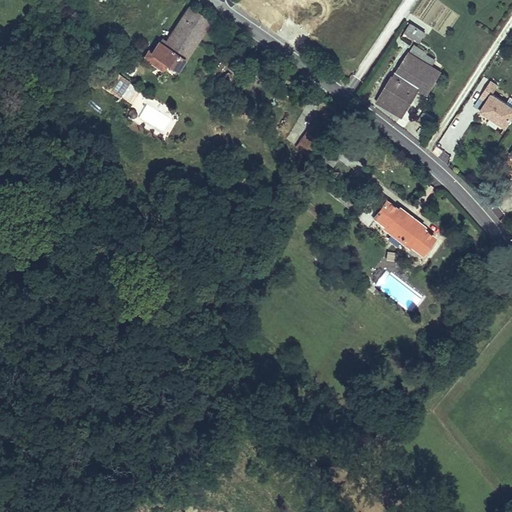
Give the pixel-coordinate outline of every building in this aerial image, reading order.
[(211,20),(190,6),(166,41),(163,38),(160,42),(159,42),(151,53),(176,70),(183,59),(184,60),(211,20)] [(405,32),(420,41),(425,33),(410,24),(405,32)] [(391,75),(376,101),(401,116),(418,88),(427,94),(441,73),(431,66),(434,60),(426,54),(427,53),(416,46),(411,54),(408,52),(393,76),(391,75)] [(130,83),(121,77),(112,91),(120,97),(130,83)] [(498,86),(490,81),(480,97),(487,101),(489,102),(487,105),(485,104),(481,111),(506,127),(511,117),(511,106),(492,94),(498,86)] [(426,125),(430,119),(422,114),(418,120),(426,125)] [(329,128),(316,119),(300,140),(314,150),(329,128)] [(314,150),(300,140),(293,150),(307,160),(314,150)] [(344,149),(333,140),(321,156),(332,165),(344,149)] [(340,158),(348,164),(354,155),(346,149),(340,158)] [(398,209),(385,200),(384,202),(375,195),(364,209),(367,210),(360,219),(362,221),(360,224),(364,228),(367,225),(368,226),(375,218),(386,226),(385,227),(393,232),(392,233),(400,239),(401,239),(409,245),(409,244),(422,254),(434,237),(422,228),(422,227),(414,221),(414,220),(407,214),(406,215),(398,208),(398,209)] [(367,210),(364,209),(357,217),(360,219),(367,210)]
